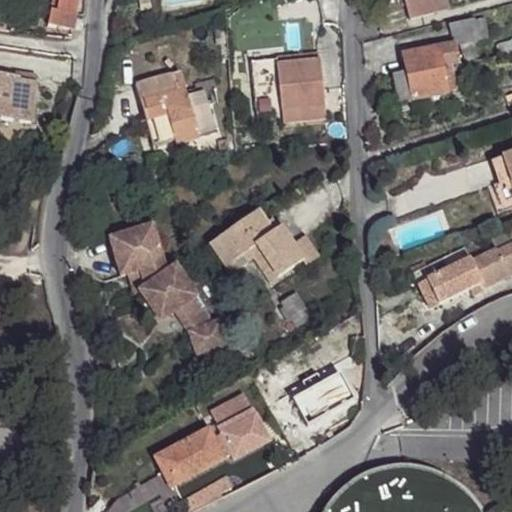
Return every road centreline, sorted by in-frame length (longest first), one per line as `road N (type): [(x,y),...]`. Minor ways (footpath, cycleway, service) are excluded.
road 1 (residential): [(73,511),(82,381),(49,238),(96,51),(97,0)]
road 2 (residential): [(375,409),(358,173),(356,0)]
road 3 (residential): [(217,511),(304,468),(375,409)]
road 4 (residential): [(375,409),(488,313),(511,306)]
